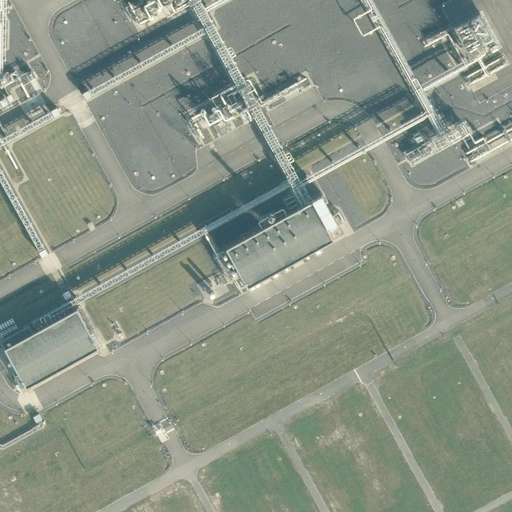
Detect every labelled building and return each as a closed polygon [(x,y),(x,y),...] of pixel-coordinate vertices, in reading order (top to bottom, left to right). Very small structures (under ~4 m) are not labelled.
[(137,0),(128,6),(138,25),(166,10),(171,20),(195,6),(192,0),(137,0)] [(511,65),(484,11),(449,28),(467,64),(476,59),(481,69),(467,75),(471,84),(511,65)] [(19,81),(12,70),(0,76),(0,113),(16,104),(7,88),(19,81)] [(95,76),(79,84),(86,98),(129,76),(126,70),(110,77),(110,76),(98,82),(95,76)] [(301,82),(305,88),(313,82),(309,77),(301,82)] [(249,114),(234,86),(183,113),(199,141),(249,114)] [(429,142),(406,154),(413,166),(473,134),(462,114),(425,134),(429,142)] [(332,238),(311,199),(227,248),(246,284),(332,238)] [(101,351),(76,311),(4,349),(27,389),(101,351)] [(335,468),(319,476),(336,511),(387,511),(397,508),(393,501),(415,491),(389,436),(379,441),(376,435),(346,449),(356,469),(339,477),(335,468)] [(220,488),(229,485),(226,478),(217,482),(220,488)] [(197,511),(187,492),(146,511),(197,511)] [(253,511),(282,511),(290,508),(285,496),(253,511)]
